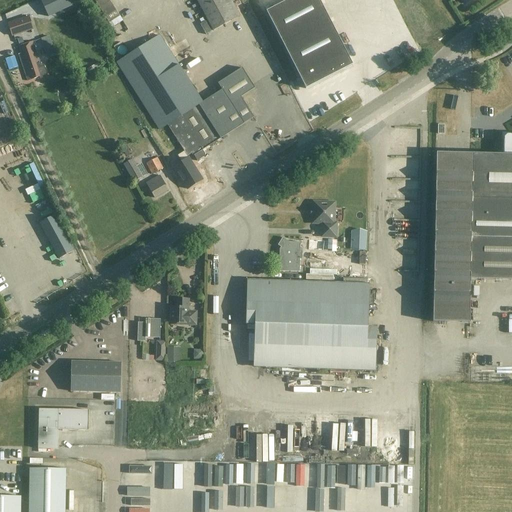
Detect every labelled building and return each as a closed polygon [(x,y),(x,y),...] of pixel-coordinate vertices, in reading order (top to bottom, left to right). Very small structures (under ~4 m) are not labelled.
[(236,0),(196,0),(213,31),(240,17),(233,2),(236,0)] [(320,0),(273,0),(263,6),(305,82),(352,56),(320,0)] [(33,29),(29,17),(7,24),(11,37),(33,29)] [(202,103),(159,36),(117,63),(160,130),(162,129),(166,136),(172,132),(187,156),(171,165),(177,174),(184,169),(193,184),(206,175),(197,161),(204,157),(204,155),(202,151),(253,118),(240,98),(253,89),(241,69),(208,90),(212,96),(202,103)] [(44,39),(46,48),(53,46),(51,38),(44,39)] [(41,66),(33,42),(19,46),(22,54),(18,55),(27,81),(40,77),(41,78),(47,77),(43,65),(41,66)] [(301,91),(294,78),(286,82),(293,95),(301,91)] [(470,280),(511,280),(511,134),(507,135),(504,138),(503,155),(473,154),(436,154),(432,322),(469,323),(470,280)] [(163,169),(157,158),(146,164),(152,175),(163,169)] [(143,177),(133,160),(123,166),(133,183),(143,177)] [(168,190),(160,176),(146,184),(154,198),(168,190)] [(190,198),(186,201),(191,210),(196,207),(190,198)] [(27,203),(29,209),(41,204),(38,199),(27,203)] [(332,206),(314,205),(313,206),(312,225),(321,226),(321,239),(334,240),(335,226),(333,226),(334,207),(332,206)] [(73,251),(54,215),(39,223),(59,259),(73,251)] [(398,234),(398,249),(417,249),(417,234),(398,234)] [(352,241),(352,251),(367,251),(367,238),(359,237),(359,241),(352,241)] [(288,244),(281,239),(276,247),(282,250),(281,252),(281,257),(278,257),(277,273),(297,274),(298,261),(300,261),(301,252),(299,252),(299,244),(288,244)] [(367,285),(247,281),(245,325),(254,326),(253,368),(372,372),(373,326),(365,326),(367,285)] [(188,301),(175,300),(175,309),(170,309),(169,324),(175,325),(175,326),(195,326),(195,314),(187,313),(188,301)] [(160,321),(149,320),(149,326),(145,326),(145,324),(137,324),(137,343),(144,343),(145,339),(159,339),(160,321)] [(167,348),(167,363),(180,363),(180,348),(167,348)] [(120,394),(121,364),(71,363),(70,393),(120,394)] [(88,411),(39,410),(38,450),(57,450),(58,431),(88,432),(88,411)] [(331,427),(331,438),(342,438),(342,427),(331,427)] [(57,458),(56,463),(77,468),(79,463),(57,458)] [(64,511),(65,470),(29,469),(28,511),(64,511)] [(82,511),(86,498),(74,495),(69,511),(82,511)] [(20,511),(20,497),(0,497),(0,511),(20,511)]
